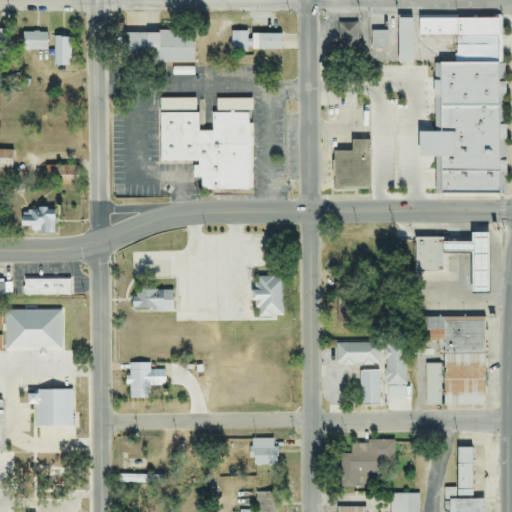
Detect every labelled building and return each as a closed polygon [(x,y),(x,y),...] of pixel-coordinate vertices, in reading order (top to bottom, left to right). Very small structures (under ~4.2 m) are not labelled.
[(395,18),(395,64),(412,64),(412,18),(395,18)] [(499,19),(454,18),(454,19),(418,19),(418,36),(455,37),(455,64),(439,64),(438,196),(497,196),(499,19)] [(357,24),(337,24),(337,53),(357,53),(357,24)] [(370,50),(387,50),(387,32),(370,32),(370,50)] [(47,33),(22,33),(22,52),(47,52),(47,33)] [(123,64),(192,64),(192,33),(123,33),(123,64)] [(250,51),(280,51),(280,35),(250,35),(250,51)] [(70,67),(70,38),(54,38),(54,67),(70,67)] [(212,114),(212,132),(196,132),(196,114),(159,114),(159,163),(194,163),(194,177),(199,177),(199,191),(250,191),(250,114),(212,114)] [(332,191),(369,191),(368,141),(350,141),(350,152),(332,152),(332,191)] [(14,151),(0,150),(0,169),(14,170),(14,151)] [(46,186),(75,186),(75,167),(46,167),(46,186)] [(52,235),(52,211),(19,211),(19,227),(38,227),(38,235),(52,235)] [(413,240),(413,274),(442,274),(441,255),(469,255),(469,297),(486,297),(486,233),(469,233),(470,243),(440,243),(440,239),(413,240)] [(281,278),(250,278),(250,309),(255,309),(255,318),(281,318),(281,278)] [(69,281),(24,281),(24,297),(69,297),(69,281)] [(0,299),(11,300),(11,282),(0,282),(0,299)] [(171,291),(130,291),(130,311),(171,311),(171,291)] [(61,311),(5,311),(5,353),(61,353),(61,311)] [(483,407),(483,319),(421,319),(421,353),(440,353),(440,365),(425,365),(425,407),(483,407)] [(406,387),(406,343),(384,343),(384,387),(406,387)] [(378,344),(335,344),(335,365),(378,365),(378,344)] [(146,388),(163,388),(163,371),(148,371),(148,364),(127,364),(127,400),(146,400),(146,388)] [(377,372),(358,372),(358,406),(377,406),(377,372)] [(252,440),(252,468),(275,468),(275,440),(252,440)] [(380,462),(393,462),(393,443),(343,443),(343,487),(380,487),(380,462)] [(455,449),(455,498),(472,498),(472,449),(455,449)] [(39,465),(59,465),(59,450),(39,450),(39,465)] [(118,477),(118,491),(162,490),(162,476),(118,477)] [(418,511),(419,494),(390,494),(389,511),(418,511)] [(481,511),(481,501),(460,501),(459,511),(481,511)]
